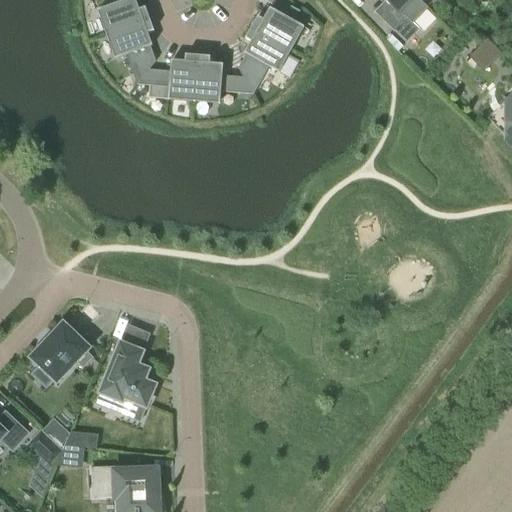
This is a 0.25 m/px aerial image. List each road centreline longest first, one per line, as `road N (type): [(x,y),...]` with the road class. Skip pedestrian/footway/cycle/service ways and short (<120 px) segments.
road 1 (residential): [(194,511),(186,324),(173,308),(70,282)]
road 2 (unclassified): [(383,511),(511,336)]
